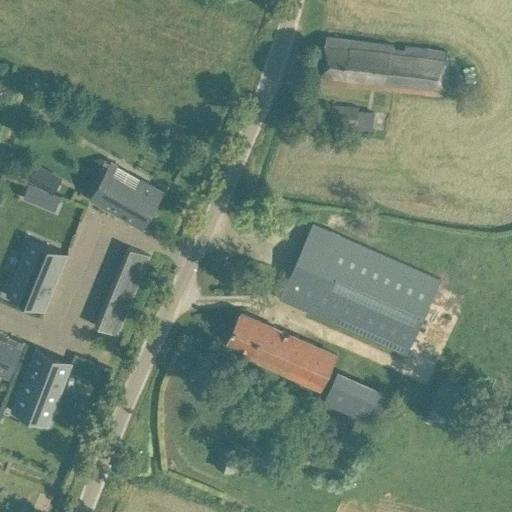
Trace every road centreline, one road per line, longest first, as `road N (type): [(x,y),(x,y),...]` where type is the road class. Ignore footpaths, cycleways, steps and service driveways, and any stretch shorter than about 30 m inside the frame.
road 1 (residential): [(79,511),(194,259)]
road 2 (residential): [(194,259),(291,0)]
road 3 (residential): [(59,335),(101,224),(194,259)]
